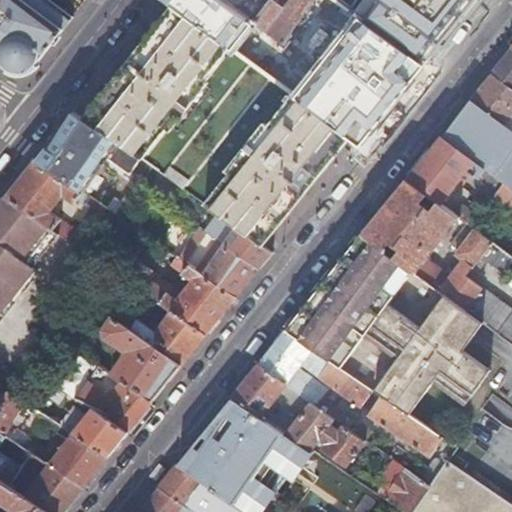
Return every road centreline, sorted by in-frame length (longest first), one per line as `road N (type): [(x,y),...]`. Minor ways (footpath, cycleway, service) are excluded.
road 1 (tertiary): [(95,511),(511,4)]
road 2 (tertiary): [(126,0),(35,117)]
